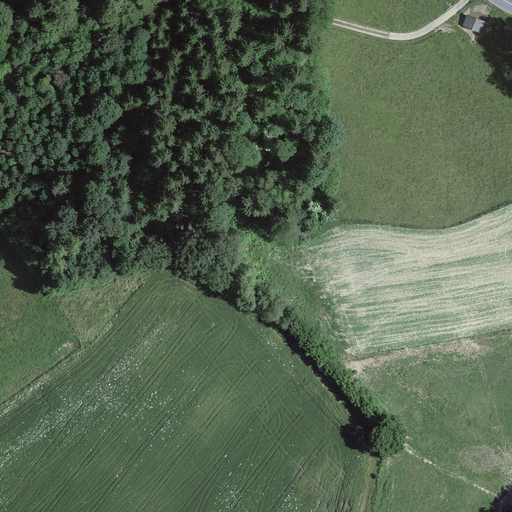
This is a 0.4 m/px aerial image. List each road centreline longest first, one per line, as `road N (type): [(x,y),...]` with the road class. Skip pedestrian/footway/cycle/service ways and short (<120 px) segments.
road 1 (track): [(205,256),(260,296),(371,433),(374,464),(362,511)]
road 2 (track): [(465,0),(419,35),(396,36),(230,0)]
road 3 (track): [(191,0),(33,55),(0,82)]
